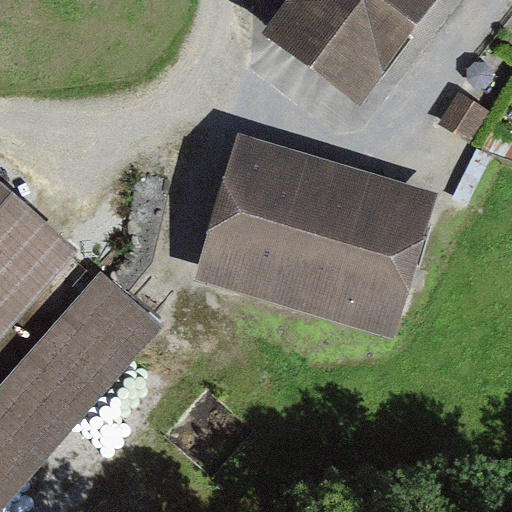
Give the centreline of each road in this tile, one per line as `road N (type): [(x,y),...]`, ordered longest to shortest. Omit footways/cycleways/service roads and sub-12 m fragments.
road 1 (track): [(192,90),(323,119),(386,121),(427,88),(494,0)]
road 2 (track): [(0,123),(98,122),(156,109),(192,90),(215,53),(217,0)]
